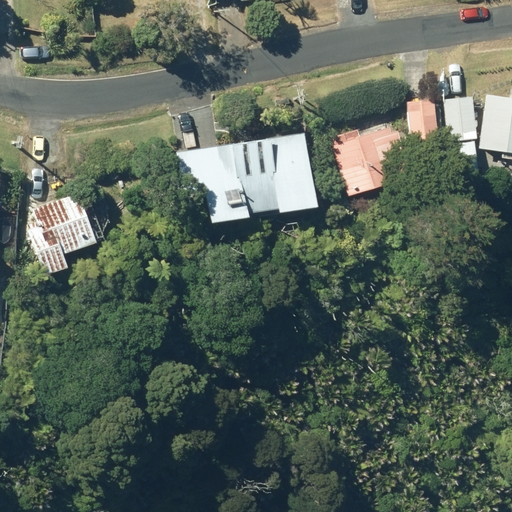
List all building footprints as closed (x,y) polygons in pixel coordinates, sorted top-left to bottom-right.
[(467,146),(511,152),(511,98),(476,92),(467,146)] [(432,98),(435,139),(466,137),(463,95),(432,98)] [(397,98),(399,145),(426,144),(425,97),(397,98)] [(318,138),(335,193),(395,175),(378,120),(318,138)] [(297,203),(289,130),(158,150),(159,156),(152,156),(153,176),(160,175),(162,192),(180,190),(184,219),(297,203)] [(17,232),(35,275),(55,267),(50,253),(83,240),(63,194),(24,208),(31,226),(17,232)]
